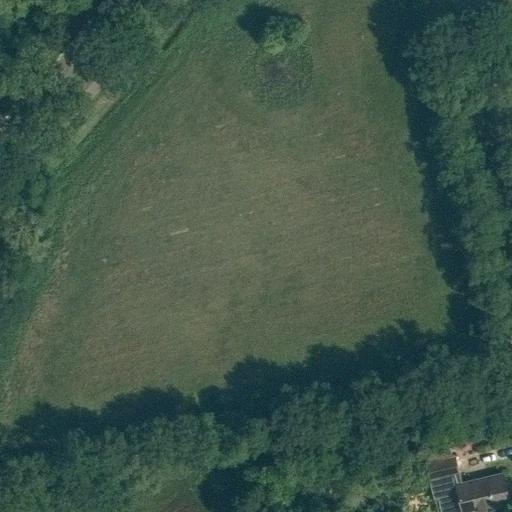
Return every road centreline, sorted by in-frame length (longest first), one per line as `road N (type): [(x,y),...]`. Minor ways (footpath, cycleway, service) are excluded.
road 1 (secondary): [(0,144),(122,0)]
road 2 (unclassified): [(511,167),(476,21),(460,0)]
